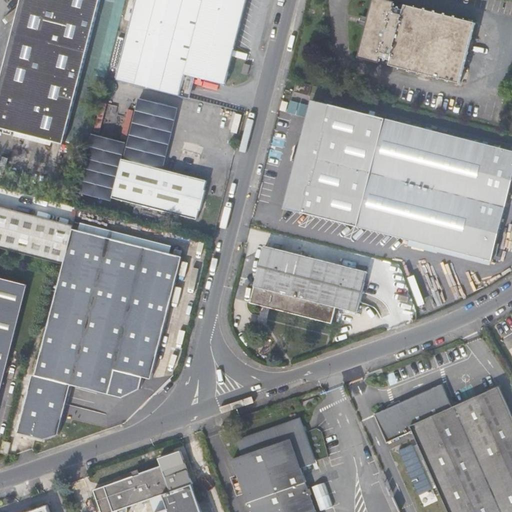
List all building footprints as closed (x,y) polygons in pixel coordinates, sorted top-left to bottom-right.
[(100,0),(20,0),(0,83),(0,127),(65,144),(100,0)] [(137,0),(117,80),(181,97),(187,75),(194,77),(226,85),(247,0),(137,0)] [(379,63),(381,58),(391,61),(390,66),(460,84),(475,23),(405,5),(404,11),(394,8),(395,3),(383,0),(373,0),(359,58),(379,63)] [(250,65),(244,63),(241,73),(247,75),(250,65)] [(181,97),(189,99),(194,77),(187,75),(181,97)] [(311,85),(296,81),(293,92),(308,96),(311,85)] [(511,175),(511,151),(309,99),(282,206),(386,233),(461,253),(490,260),(511,175)] [(305,116),(308,104),(291,100),(288,111),(305,116)] [(203,190),(206,180),(121,159),(111,198),(196,220),(198,210),(200,210),(205,190),(203,190)] [(0,244),(49,258),(59,222),(0,206),(0,244)] [(59,222),(49,258),(61,261),(32,373),(107,393),(114,368),(149,378),(181,257),(70,227),(70,225),(59,222)] [(330,324),(334,307),(355,313),(366,273),(264,246),(249,302),(330,324)] [(0,378),(25,283),(0,276),(0,378)] [(511,511),(511,416),(498,386),(452,408),(441,384),(375,414),(387,442),(413,430),(449,511),(511,511)] [(317,511),(303,473),(316,468),(303,434),(302,435),(299,425),(295,423),(239,443),(244,455),(234,458),(253,511),(317,511)] [(1,441),(0,443),(0,451),(6,453),(9,443),(1,441)] [(203,511),(186,462),(180,464),(176,452),(159,457),(162,464),(140,471),(141,472),(94,487),(102,510),(102,511),(126,511),(127,511),(128,508),(129,505),(141,501),(164,493),(169,508),(155,511),(203,511)] [(326,482),(313,485),(321,509),(333,505),(326,482)] [(50,511),(48,503),(18,511),(50,511)]
